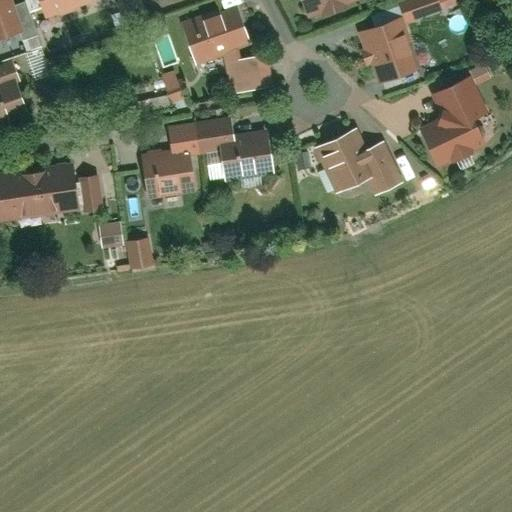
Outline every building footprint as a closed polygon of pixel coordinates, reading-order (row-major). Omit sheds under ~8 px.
[(0,0),(0,40),(30,29),(19,0),(0,0)] [(22,0),(27,15),(41,11),(37,0),(22,0)] [(39,0),(47,23),(99,5),(96,0),(39,0)] [(303,0),(309,19),(363,2),(362,0),(303,0)] [(412,0),(421,24),(461,9),(457,0),(412,0)] [(180,21),(194,64),(255,44),(241,1),(180,21)] [(363,32),(380,84),(428,68),(412,16),(363,32)] [(230,63),(232,91),(274,88),(272,60),(230,63)] [(158,77),(167,105),(188,99),(180,71),(158,77)] [(432,95),(442,122),(424,129),(438,166),(492,145),(481,115),(486,113),(473,79),(432,95)] [(0,86),(0,126),(32,116),(20,80),(0,86)] [(172,125),(174,152),(225,148),(227,179),(279,175),(276,135),(240,137),(239,121),(172,125)] [(317,149),(335,191),(379,172),(360,130),(317,149)] [(146,157),(148,196),(198,193),(195,154),(146,157)] [(0,175),(0,206),(1,218),(86,213),(83,170),(0,175)]
